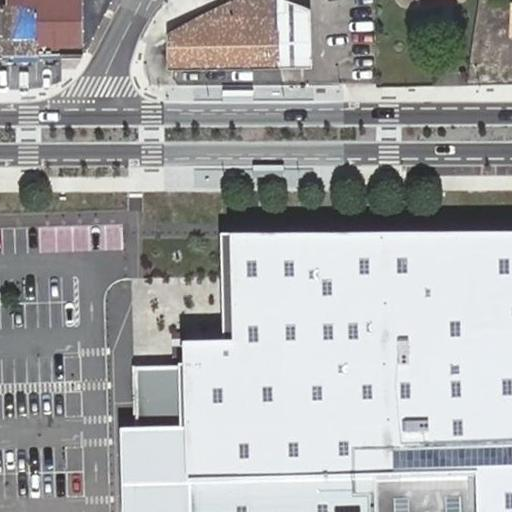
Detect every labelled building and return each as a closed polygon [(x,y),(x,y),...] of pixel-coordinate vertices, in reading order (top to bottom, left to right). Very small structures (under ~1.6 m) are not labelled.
[(109,28),(123,0),(26,0),(27,6),(0,6),(0,53),(87,52),(86,36),(109,28)] [(284,68),(282,0),(238,0),(172,34),(172,68),(284,68)] [(285,0),(282,0),(284,68),(314,68),(314,20),(285,0)] [(87,52),(96,52),(109,28),(86,36),(87,52)] [(511,511),(511,242),(236,244),(237,352),(186,352),(186,368),(135,368),(138,511),(511,511)]
